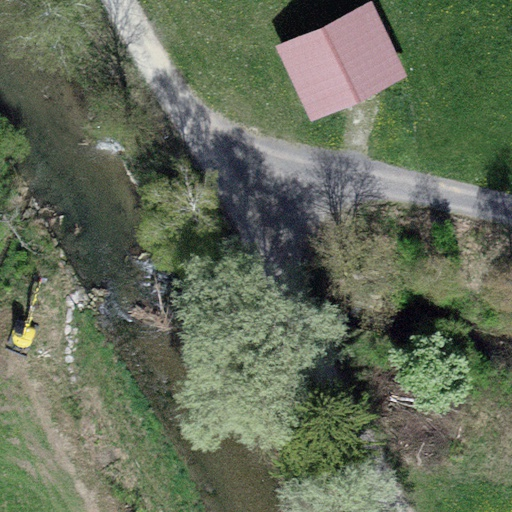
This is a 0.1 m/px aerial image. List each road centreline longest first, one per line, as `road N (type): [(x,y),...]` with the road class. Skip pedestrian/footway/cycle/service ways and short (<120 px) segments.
road 1 (track): [(214,136),(279,248),(326,358),(408,511)]
road 2 (track): [(214,136),(511,211)]
road 3 (track): [(119,0),(179,109),(214,136)]
